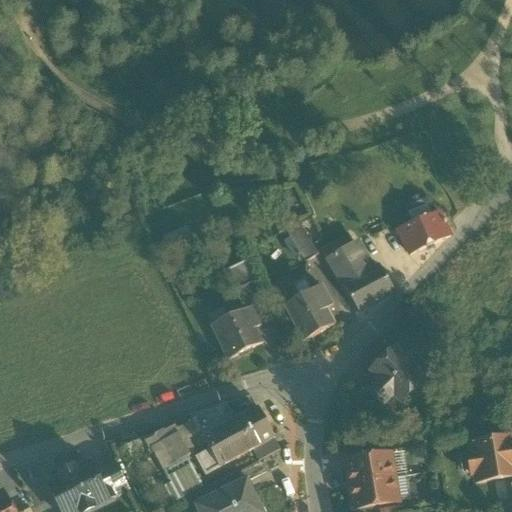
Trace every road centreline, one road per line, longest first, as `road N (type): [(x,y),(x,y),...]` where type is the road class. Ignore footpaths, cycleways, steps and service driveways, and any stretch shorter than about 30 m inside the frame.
road 1 (residential): [(340,358),(0,465)]
road 2 (residential): [(340,358),(511,181)]
road 3 (residential): [(318,511),(307,436),(340,358)]
